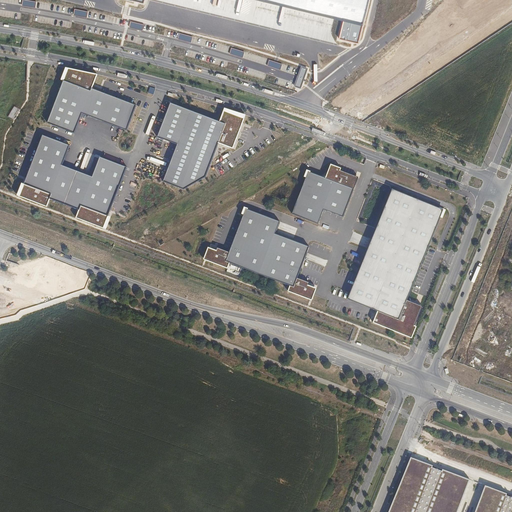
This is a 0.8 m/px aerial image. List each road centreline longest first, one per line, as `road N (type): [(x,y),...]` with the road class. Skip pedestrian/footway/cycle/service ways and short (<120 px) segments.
road 1 (unclassified): [(488,178),(243,87),(0,29)]
road 2 (unclassified): [(0,47),(236,102),(481,195)]
road 3 (track): [(390,421),(76,301)]
road 4 (secondary): [(411,371),(289,325),(193,306)]
road 5 (secondary): [(193,306),(405,386)]
road 6 (secondary): [(0,234),(193,306)]
road 7 (unclassified): [(481,195),(411,371)]
road 8 (unclassified): [(430,378),(499,203)]
road 9 (unclassified): [(405,386),(353,511)]
road 10 (unclassified): [(375,511),(424,394)]
